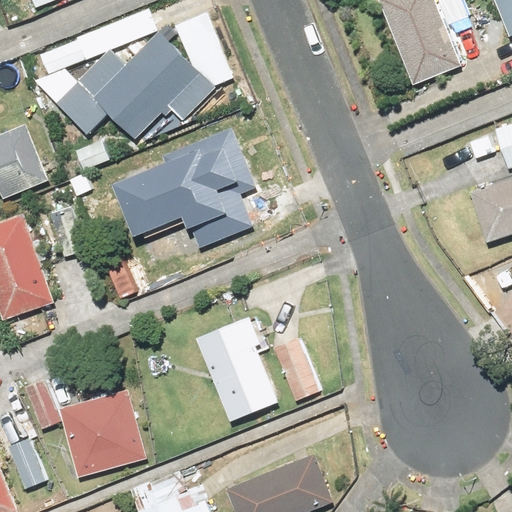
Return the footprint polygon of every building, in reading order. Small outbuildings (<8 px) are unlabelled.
[(37,0),(42,10),(67,0),(37,0)] [(446,0),(387,0),(419,85),(471,66),(446,0)] [(145,136),(209,72),(164,27),(100,92),(145,136)] [(83,40),(45,55),(54,77),(92,63),(83,40)] [(33,122),(0,135),(0,201),(57,178),(33,122)] [(511,124),(501,128),(511,165),(511,124)] [(231,130),(162,158),(165,163),(114,184),(134,232),(186,211),(200,245),(251,224),(240,196),(258,195),(231,130)] [(107,139),(87,147),(95,168),(115,160),(107,139)] [(511,177),(479,188),(496,240),(511,234),(511,177)] [(77,204),(53,211),(61,240),(85,233),(77,204)] [(31,212),(0,222),(0,288),(10,317),(61,299),(31,212)] [(259,315),(205,336),(238,420),(286,401),(263,343),(269,341),(259,315)] [(304,341),(282,350),(303,401),(325,392),(304,341)] [(49,376),(27,385),(45,429),(67,420),(49,376)] [(137,387),(67,406),(85,476),(156,457),(137,387)] [(32,440),(15,446),(30,488),(47,482),(32,440)] [(0,444),(0,511),(20,511),(28,509),(0,444)] [(324,451),(234,487),(244,511),(314,511),(344,500),(324,451)] [(189,488),(183,471),(134,489),(142,511),(213,511),(202,483),(189,488)]
